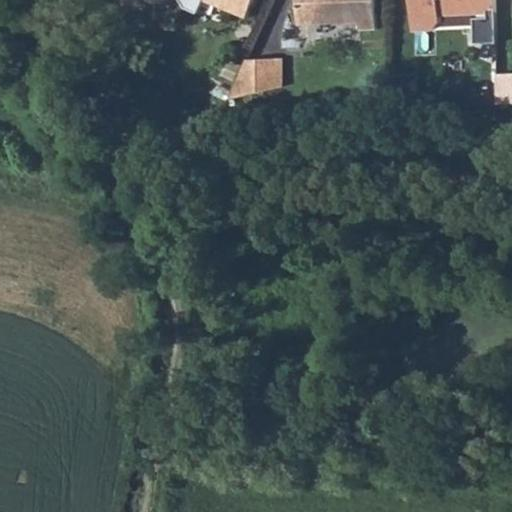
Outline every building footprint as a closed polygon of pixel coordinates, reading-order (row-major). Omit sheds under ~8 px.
[(183,0),(189,8),(200,14),(206,1),(206,0),(225,0),(231,2),(228,10),(248,18),(256,0),(183,0)] [(225,0),(206,0),(206,1),(228,10),(231,2),(225,0)] [(300,0),(301,25),(361,22),(361,30),(378,29),(377,0),(300,0)] [(496,0),(414,0),(416,30),(434,30),(442,20),(442,15),(488,13),(489,18),(475,19),(476,44),(498,44),(496,0)] [(268,60),(269,91),(285,87),(283,59),(268,60)] [(230,100),(269,91),(268,60),(248,60),(230,100)] [(511,73),(499,74),(501,104),(511,103),(511,73)]
